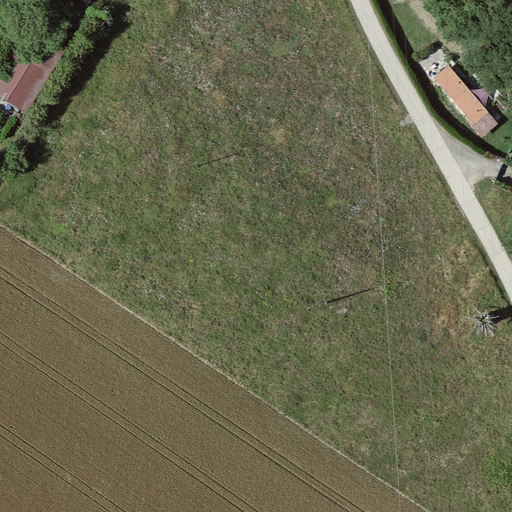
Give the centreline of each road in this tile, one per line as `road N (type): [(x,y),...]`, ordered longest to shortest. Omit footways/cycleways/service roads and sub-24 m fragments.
road 1 (residential): [(511,284),(360,0)]
road 2 (track): [(511,105),(412,0)]
